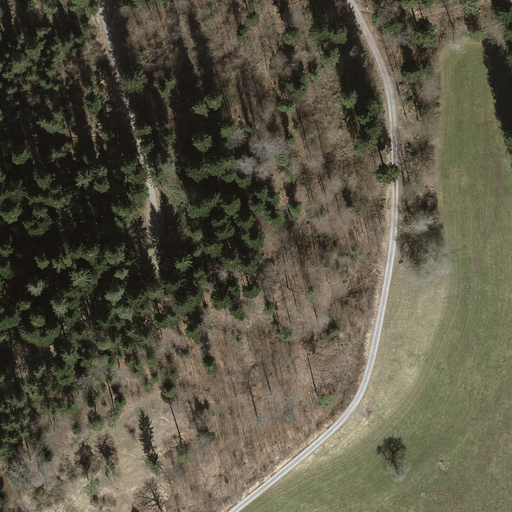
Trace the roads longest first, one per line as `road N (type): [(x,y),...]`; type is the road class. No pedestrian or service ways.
road 1 (track): [(237,511),(360,406),(371,371),(391,269),(395,101),(348,0)]
road 2 (track): [(0,386),(124,277),(151,234),(148,179),(97,0)]
